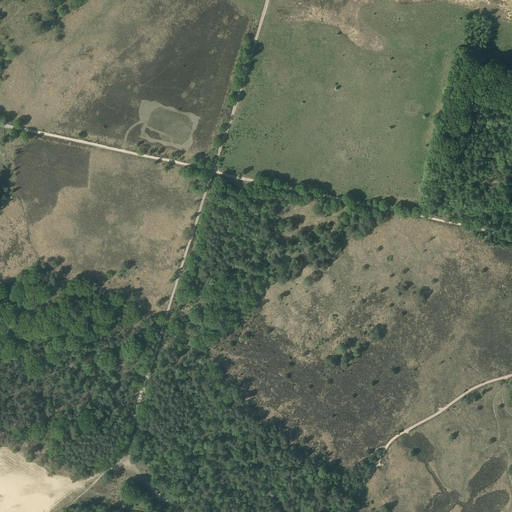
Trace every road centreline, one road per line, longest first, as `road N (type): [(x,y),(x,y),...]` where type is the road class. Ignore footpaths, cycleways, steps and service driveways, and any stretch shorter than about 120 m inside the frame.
road 1 (track): [(212,172),(511,241)]
road 2 (track): [(212,172),(125,453)]
road 3 (track): [(349,511),(395,436),(476,385),(511,374)]
road 4 (track): [(212,172),(0,124)]
road 5 (track): [(268,0),(212,172)]
